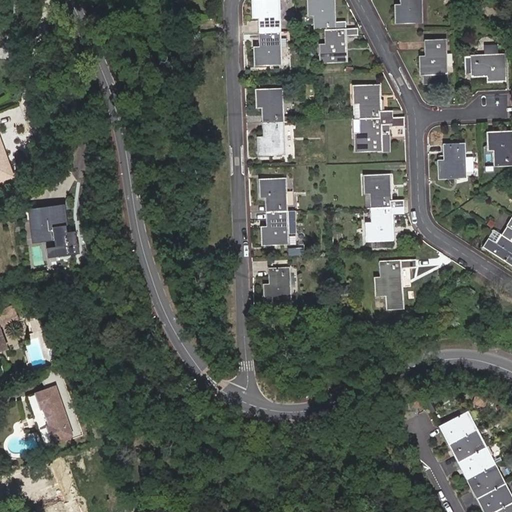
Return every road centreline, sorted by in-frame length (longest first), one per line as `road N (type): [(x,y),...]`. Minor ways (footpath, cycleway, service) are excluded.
road 1 (unclassified): [(69,0),(117,113),(163,311),(199,371),(239,399)]
road 2 (residential): [(233,0),(247,374),(239,399)]
road 3 (unclassified): [(239,399),(288,412),(318,409),(439,360),(511,372)]
road 4 (residential): [(511,285),(421,220),(417,116)]
road 5 (residential): [(417,116),(359,0)]
